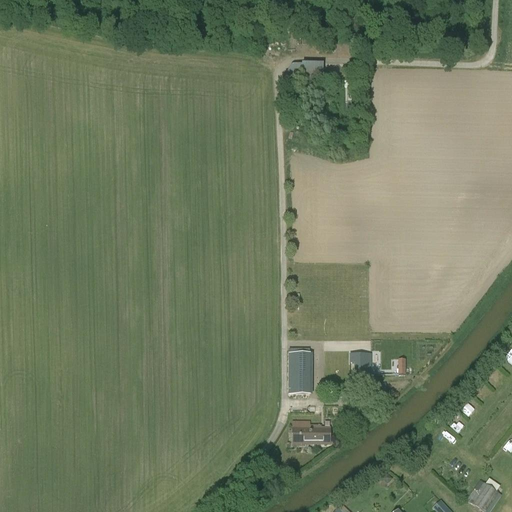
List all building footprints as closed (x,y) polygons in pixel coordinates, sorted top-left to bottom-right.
[(291,65),(292,77),(329,75),(328,64),(291,65)] [(288,397),(309,397),(309,355),(289,355),(288,397)] [(370,355),(359,356),(359,377),(370,377),(370,355)] [(329,430),(293,430),(293,446),(329,446),(329,430)] [(495,483),(511,493),(511,468),(506,465),(495,483)] [(486,511),(499,495),(480,482),(466,502),(480,511),(486,511)] [(449,511),(440,503),(433,510),(434,511),(449,511)]
